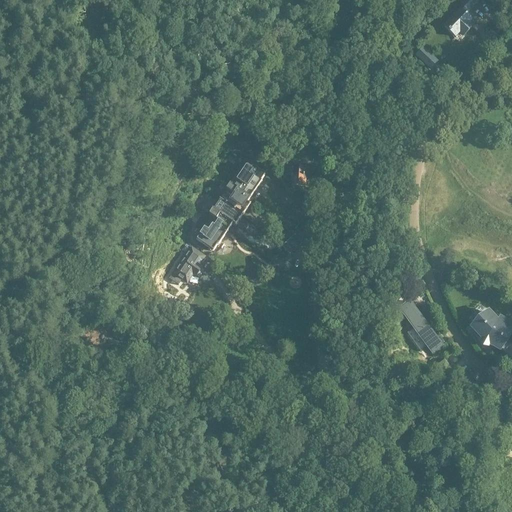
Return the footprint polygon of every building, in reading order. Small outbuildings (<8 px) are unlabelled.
[(464,0),(460,5),(469,14),(480,2),(478,0),(464,0)] [(446,24),(442,27),(458,43),(463,39),(464,40),(474,30),(473,28),(476,25),(459,10),(446,24)] [(438,62),(424,48),(416,57),(430,71),(438,62)] [(236,146),(249,154),(256,145),(243,136),(236,146)] [(240,191),(250,198),(262,181),(261,181),(265,175),(253,166),(251,168),(247,166),(237,180),(243,185),(241,188),(240,191)] [(287,183),(292,184),(292,186),(307,186),(307,176),(305,176),(305,167),(292,167),(292,168),(288,168),(288,175),(292,175),(292,178),(287,178),(287,183)] [(220,199),(243,215),(251,205),(247,203),(250,198),(240,191),(241,188),(232,182),(220,199)] [(219,222),(229,229),(232,224),(236,226),(243,215),(220,199),(209,216),(218,222),(219,222)] [(218,222),(216,225),(214,224),(212,226),(208,232),(204,229),(197,240),(213,251),(217,245),(218,245),(229,229),(219,222),(218,222)] [(281,247),(289,256),(309,239),(301,229),(281,247)] [(175,273),(189,282),(195,274),(198,276),(198,275),(201,277),(206,270),(203,268),(204,267),(201,265),(206,257),(199,252),(195,259),(194,258),(194,259),(188,255),(175,273)] [(402,292),(394,298),(396,301),(404,296),(402,292)] [(442,346),(409,302),(399,309),(432,354),(442,346)] [(494,319),(488,312),(471,328),(482,340),(481,342),(488,346),(488,345),(505,354),(509,346),(504,343),(511,327),(511,325),(496,317),(494,319)] [(433,369),(438,375),(455,375),(444,360),(433,369)]
